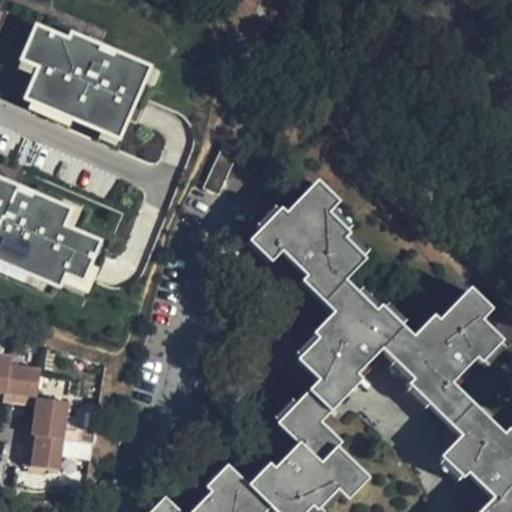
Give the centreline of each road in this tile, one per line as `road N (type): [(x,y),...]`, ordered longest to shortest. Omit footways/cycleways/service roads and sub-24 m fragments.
road 1 (residential): [(126,511),(222,211),(244,181)]
road 2 (unclassified): [(165,186),(133,266),(115,279),(94,272)]
